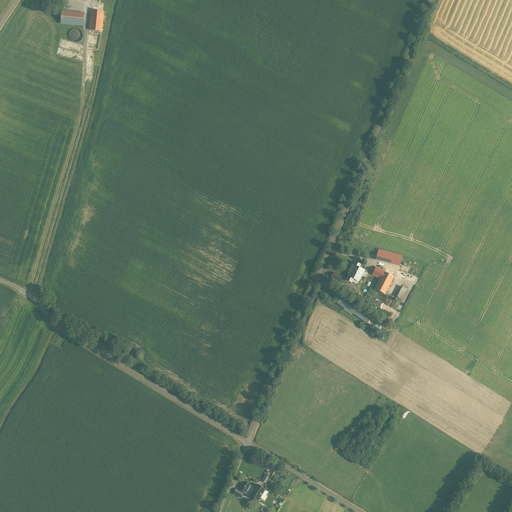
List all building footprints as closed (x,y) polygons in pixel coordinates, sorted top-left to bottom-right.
[(103,12),(91,11),(89,30),(101,32),(103,12)] [(84,14),(61,12),(60,24),(83,26),(84,14)] [(79,29),(76,28),(73,29),(71,31),(69,33),(69,36),(70,40),(72,42),(75,43),(77,43),(80,41),(82,39),(83,37),(83,33),(81,31),(79,29)] [(378,250),(376,260),(399,266),(402,257),(378,250)] [(352,266),(348,274),(349,274),(347,280),(351,282),(353,279),(359,281),(364,271),(358,268),(360,265),(355,263),(354,267),(352,266)] [(384,272),(376,268),(372,275),(380,278),(374,289),(385,295),(393,277),(383,272),(384,272)] [(334,273),(331,279),(338,283),(341,277),(334,273)] [(395,296),(401,299),(406,289),(401,286),(395,296)] [(367,314),(348,302),(344,307),(363,320),(367,314)] [(254,487),(245,482),(239,490),(236,489),(234,493),(242,497),(245,492),(258,500),(266,488),(257,483),(254,487)]
